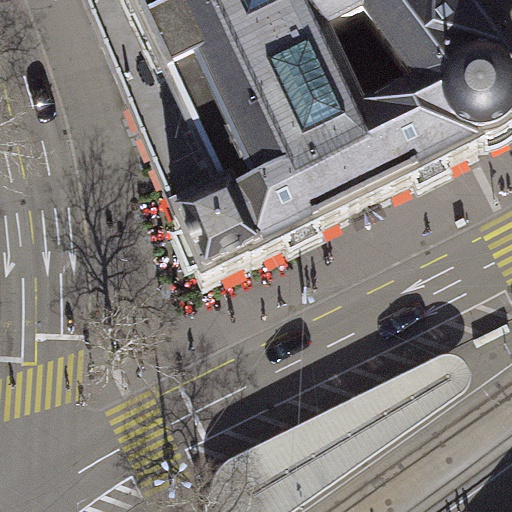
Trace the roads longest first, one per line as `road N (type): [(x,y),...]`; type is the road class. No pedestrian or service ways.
road 1 (secondary): [(511,256),(29,493)]
road 2 (primary): [(0,75),(24,162),(37,273),(29,493)]
